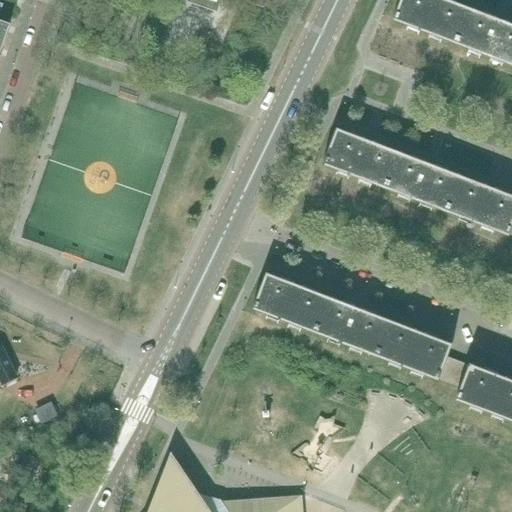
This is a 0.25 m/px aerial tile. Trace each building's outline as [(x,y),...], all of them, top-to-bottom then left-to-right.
[(188,0),(187,3),(216,12),(220,0),(238,0),(264,9),(266,0),(188,0)] [(455,45),(469,9),(445,0),(401,0),(393,21),(455,45)] [(0,21),(0,13),(3,6),(0,4),(0,48),(2,49),(10,25),(0,21)] [(511,66),(511,25),(469,9),(455,45),(511,66)] [(386,190),(400,154),(337,130),(335,135),(323,166),(386,190)] [(447,213),(460,177),(400,154),(386,190),(447,213)] [(511,226),(511,196),(460,177),(447,213),(508,236),(509,235),(511,226)] [(315,334),(329,298),(267,274),(260,291),(253,310),(315,334)] [(376,357),(390,321),(329,298),(315,334),(376,357)] [(447,358),(451,345),(390,321),(376,357),(438,381),(438,379),(447,358)] [(1,348),(0,348),(0,381),(1,383),(15,376),(5,355),(1,348)] [(449,384),(458,362),(447,358),(438,379),(449,384)] [(469,367),(458,362),(449,384),(461,388),(469,367)] [(511,381),(470,365),(469,367),(461,388),(456,401),(511,422),(511,381)] [(51,405),(36,411),(41,423),(56,416),(51,405)] [(29,455),(23,466),(31,470),(36,459),(29,455)] [(215,511),(210,511),(201,497),(183,471),(163,472),(148,511),(302,511),(302,496),(219,502),(223,507),(215,511)]
